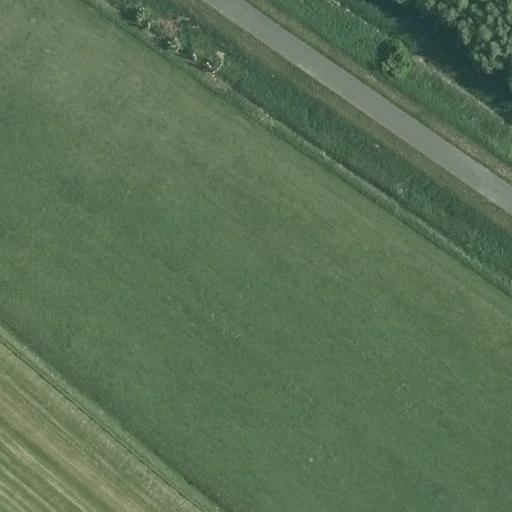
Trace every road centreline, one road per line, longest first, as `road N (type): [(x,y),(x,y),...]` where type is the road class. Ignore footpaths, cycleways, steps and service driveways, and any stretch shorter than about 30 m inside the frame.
road 1 (residential): [(511,202),(215,0)]
road 2 (track): [(511,90),(381,0)]
